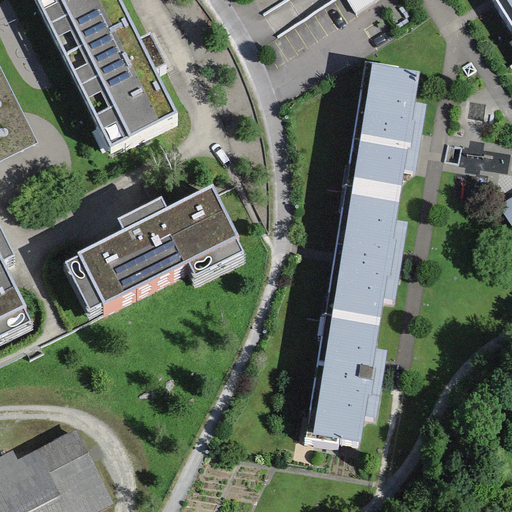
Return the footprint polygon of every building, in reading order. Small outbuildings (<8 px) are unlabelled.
[(111,0),(34,0),(52,35),(114,5),(111,0)] [(385,0),(350,0),(360,15),(385,0)] [(511,0),(494,0),(511,27),(511,0)] [(295,52),(349,26),(339,4),(285,30),(295,52)] [(114,5),(52,35),(112,157),(174,127),(114,5)] [(0,55),(0,167),(44,147),(0,55)] [(418,82),(368,74),(348,197),(399,205),(418,82)] [(399,205),(348,197),(329,320),(379,328),(399,205)] [(240,256),(214,205),(81,273),(107,324),(240,256)] [(0,347),(35,329),(0,260),(0,347)] [(379,328),(329,320),(309,443),(360,451),(379,328)] [(0,511),(101,511),(115,505),(82,441),(26,470),(19,456),(2,466),(0,462),(0,511)]
